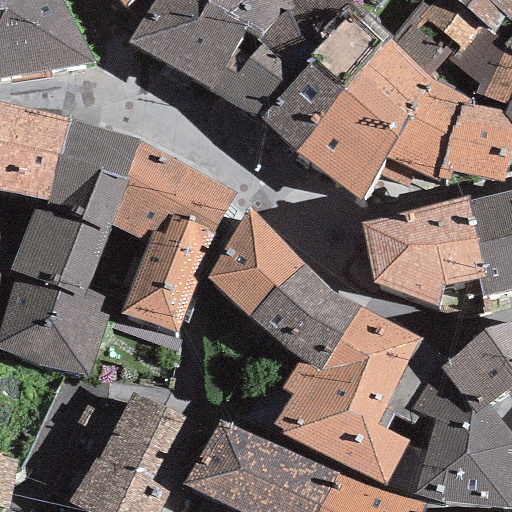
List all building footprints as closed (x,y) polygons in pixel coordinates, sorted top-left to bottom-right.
[(0,0),(0,79),(94,64),(57,0),(0,0)] [(118,0),(124,9),(130,0),(118,0)] [(234,48),(245,30),(193,0),(155,0),(128,43),(209,88),(234,48)] [(193,0),(245,30),(258,39),(290,0),(193,0)] [(345,0),(290,0),(258,39),(255,43),(259,46),(300,75),(308,65),(304,62),(355,11),(345,0)] [(455,0),(426,0),(390,39),(428,78),(446,57),(478,84),(473,93),(505,105),(511,90),(511,50),(502,45),(493,39),(497,36),(455,0)] [(511,19),(511,0),(455,0),(497,36),(511,19)] [(390,39),(355,11),(304,62),(308,65),(300,75),(258,117),(294,152),(390,39)] [(511,35),(502,45),(511,50),(511,35)] [(428,78),(390,39),(294,152),(359,201),(376,173),(428,78)] [(300,75),(259,46),(248,58),(234,48),(209,88),(258,117),(300,75)] [(449,180),(451,170),(439,168),(460,105),(471,106),(471,100),(428,78),(376,173),(406,188),(413,171),(438,184),(440,178),(449,180)] [(511,90),(505,105),(503,111),(501,115),(511,125),(511,90)] [(68,119),(0,102),(0,191),(47,200),(68,119)] [(501,180),(511,130),(511,125),(501,115),(503,111),(471,106),(460,105),(439,168),(451,170),(501,180)] [(139,144),(68,119),(47,200),(108,232),(110,225),(139,144)] [(234,194),(139,144),(110,225),(147,245),(119,313),(177,333),(234,194)] [(511,190),(466,202),(483,278),(478,280),(482,297),(511,288),(511,190)] [(465,197),(360,222),(372,283),(436,309),(454,316),(484,311),(482,297),(478,280),(483,278),(466,202),(465,197)] [(0,322),(0,351),(86,378),(106,316),(98,314),(104,297),(87,288),(108,232),(47,200),(41,213),(33,209),(8,270),(15,274),(0,322)] [(276,288),(302,264),(248,209),(207,278),(249,319),(273,286),(276,288)] [(319,372),(360,308),(330,293),(302,264),(276,288),(273,286),(249,319),(299,361),(319,372)] [(421,339),(360,308),(319,372),(299,361),(282,389),(292,393),(272,424),(283,430),(280,436),(383,485),(407,441),(375,424),(421,339)] [(511,320),(482,330),(440,366),(475,413),(487,403),(511,385),(511,320)] [(511,493),(511,436),(487,403),(475,413),(440,366),(410,407),(435,419),(413,495),(442,505),(444,501),(510,508),(511,493)] [(193,424),(133,394),(97,460),(93,458),(68,502),(84,511),(157,511),(169,492),(158,486),(193,424)] [(240,511),(316,511),(336,473),(219,421),(183,485),(240,511)] [(17,463),(0,457),(0,508),(6,510),(17,463)] [(376,489),(336,473),(316,511),(421,511),(424,504),(376,489)]
